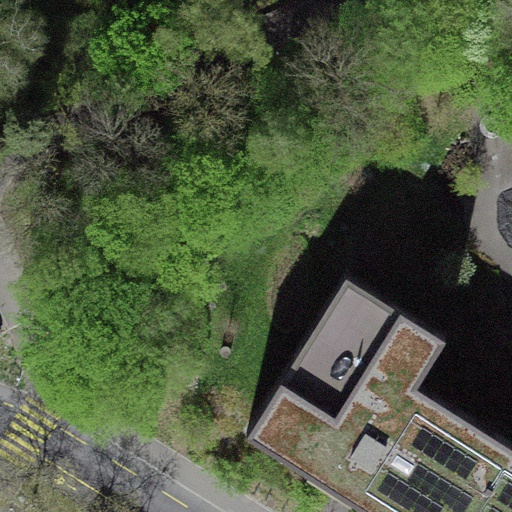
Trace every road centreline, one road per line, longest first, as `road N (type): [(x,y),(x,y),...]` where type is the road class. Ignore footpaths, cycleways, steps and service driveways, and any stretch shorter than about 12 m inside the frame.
road 1 (residential): [(345,0),(0,161)]
road 2 (primary): [(164,511),(0,411)]
